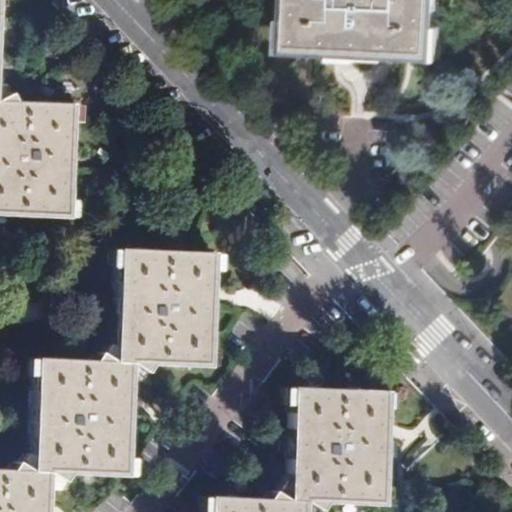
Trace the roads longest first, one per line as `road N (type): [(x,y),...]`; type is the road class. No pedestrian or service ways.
road 1 (residential): [(147,511),(232,397),(384,288)]
road 2 (tertiary): [(322,224),(113,0)]
road 3 (residential): [(384,288),(511,129)]
road 4 (tertiary): [(511,418),(384,288)]
